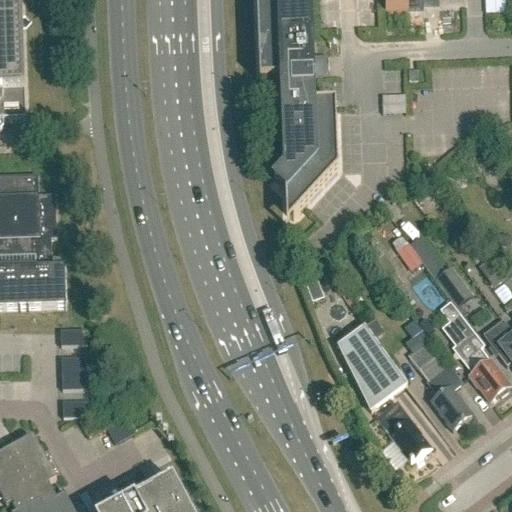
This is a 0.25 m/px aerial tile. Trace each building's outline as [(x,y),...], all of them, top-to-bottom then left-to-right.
[(0,0),(0,123),(25,122),(20,0),(0,0)] [(312,62),(311,58),(309,0),(255,0),(259,84),(281,83),(284,175),(273,187),(285,197),(286,230),(337,174),(335,107),(313,108),(312,77),(324,77),(323,62),(312,62)] [(384,0),(385,13),(408,12),(423,11),(423,7),(434,7),(433,0),(384,0)] [(312,45),(331,44),(330,26),(311,26),(312,45)] [(409,85),(417,84),(417,74),(408,74),(409,85)] [(405,116),(405,107),(393,107),(393,98),(381,98),(382,117),(405,116)] [(0,315),(67,313),(65,270),(64,270),(64,272),(52,272),(51,244),(57,244),(55,200),(39,200),(38,180),(0,181),(0,315)] [(422,266),(457,313),(474,300),(452,271),(443,277),(417,243),(409,248),(422,266)] [(397,255),(410,274),(420,267),(406,248),(397,255)] [(494,292),(507,282),(487,254),(479,259),(485,266),(479,271),(494,292)] [(435,307),(443,318),(453,311),(445,300),(435,307)] [(489,366),(480,353),(484,350),(460,319),(441,333),(475,377),(469,382),(476,392),(479,392),(490,407),(510,392),(490,366),(489,366)] [(452,436),(471,421),(452,396),(461,389),(448,372),(449,371),(429,345),(430,344),(418,328),(406,337),(411,343),(405,347),(412,357),(408,360),(428,387),(427,388),(438,402),(431,407),(452,436)] [(511,341),(506,346),(495,331),(484,340),(507,371),(511,367),(511,341)] [(371,416),(406,391),(364,332),(338,350),(371,416)] [(61,351),(88,351),(87,335),(61,335),(61,351)] [(62,395),(89,395),(88,363),(62,363),(62,395)] [(121,418),(121,404),(111,404),(111,418),(121,418)] [(63,423),(74,423),(89,423),(89,407),(63,407),(63,423)] [(410,468),(429,453),(420,440),(411,427),(411,426),(397,408),(377,423),(390,441),(410,468)] [(188,511),(172,482),(167,485),(117,511),(71,511),(70,508),(65,499),(57,504),(57,503),(56,504),(48,488),(56,484),(55,483),(48,470),(52,468),(51,467),(47,469),(40,456),(41,456),(33,441),(0,458),(0,498),(6,510),(5,510),(6,511),(10,509),(12,511),(188,511)]
